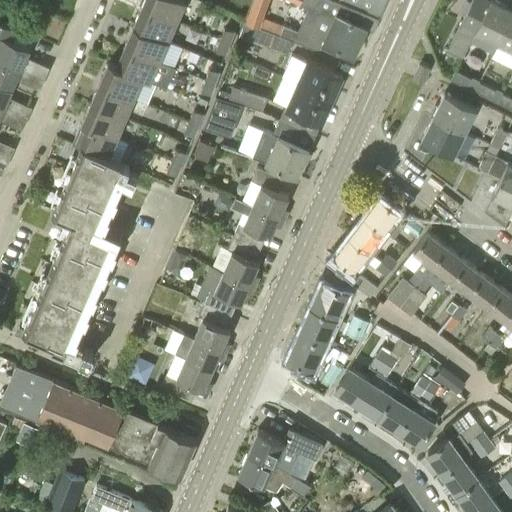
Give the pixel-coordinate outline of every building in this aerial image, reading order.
[(177,20),(186,0),(184,0),(146,0),(144,6),(177,20)] [(361,23),(365,12),(336,0),(250,0),(244,15),(246,16),(244,22),(292,38),(307,46),(308,44),(320,49),(324,40),(353,54),(366,26),(361,23)] [(336,0),(365,12),(379,17),(386,0),(336,0)] [(475,31),(498,42),(511,14),(511,8),(495,0),(489,0),(490,0),(488,0),(471,0),(447,51),(462,58),(475,31)] [(144,6),(135,26),(168,40),(177,20),(144,6)] [(511,14),(498,42),(492,56),(511,66),(511,14)] [(0,58),(26,70),(30,61),(24,58),(34,35),(0,20),(0,58)] [(287,53),(292,38),(244,22),(239,34),(287,53)] [(126,46),(160,60),(168,40),(135,26),(126,46)] [(225,28),(220,39),(230,43),(234,32),(235,31),(225,28)] [(216,51),(226,55),(230,43),(220,39),(216,51)] [(160,60),(126,46),(118,66),(143,77),(151,80),(160,60)] [(295,81),(332,98),(342,74),(305,57),(295,81)] [(0,81),(12,87),(17,76),(23,78),(26,70),(0,58),(0,81)] [(135,97),(143,77),(118,66),(108,62),(100,82),(135,97)] [(423,82),(430,66),(420,62),(413,78),(423,82)] [(215,83),(219,72),(210,68),(206,79),(215,83)] [(474,90),(479,81),(480,79),(472,75),(471,78),(455,69),(450,78),(474,90)] [(211,95),(215,83),(206,79),(201,91),(211,95)] [(7,98),(12,87),(0,81),(0,105),(9,110),(13,101),(7,98)] [(322,121),(332,98),(295,81),(285,105),(322,121)] [(497,101),(502,93),(503,91),(496,87),(495,89),(479,81),(474,90),(491,98),(497,101)] [(130,108),(135,97),(100,82),(91,101),(126,117),(130,108)] [(233,84),(230,92),(222,89),(219,96),(244,104),(262,109),(268,96),(233,84)] [(433,114),(465,130),(476,107),(444,91),(433,114)] [(511,97),(502,93),(497,101),(511,108),(511,97)] [(216,94),(203,126),(232,135),(244,104),(219,96),(216,94)] [(126,117),(91,101),(83,121),(86,123),(118,137),(126,117)] [(0,115),(6,118),(9,110),(0,105),(0,115)] [(190,120),(199,125),(204,114),(195,109),(190,120)] [(453,154),(465,130),(433,114),(421,138),(453,154)] [(194,136),(199,125),(190,120),(184,132),(194,136)] [(78,142),(109,155),(118,137),(86,123),(78,142)] [(498,147),(506,131),(498,127),(490,143),(498,147)] [(297,175),(308,149),(277,133),(265,128),(263,128),(253,156),(297,175)] [(214,145),(198,139),(192,153),(208,160),(214,145)] [(129,164),(120,160),(78,142),(50,210),(71,219),(23,329),(20,327),(18,332),(52,348),(53,346),(60,349),(61,352),(65,352),(89,363),(94,351),(69,340),(116,232),(102,226),(129,164)] [(177,149),(172,160),(181,165),(187,153),(177,149)] [(479,167),(487,171),(495,154),(487,150),(479,167)] [(511,161),(508,160),(495,154),(487,171),(500,177),(492,193),(511,202),(511,161)] [(176,176),(181,165),(172,160),(167,172),(176,176)] [(252,203),(285,218),(288,209),(283,206),(288,195),(279,191),(284,178),(257,166),(251,180),(260,184),(252,203)] [(385,230),(394,218),(400,209),(380,193),(364,214),(385,230)] [(285,218),(252,203),(236,196),(232,205),(248,212),(243,223),(239,222),(234,235),(261,246),(267,234),(271,236),(276,224),(281,226),(285,218)] [(390,234),(385,230),(364,214),(349,234),(370,250),(376,242),(382,246),(390,234)] [(417,233),(423,225),(410,216),(404,223),(417,233)] [(432,265),(447,244),(428,230),(412,250),(422,257),(414,268),(416,270),(409,279),(403,275),(387,296),(399,305),(432,265)] [(369,250),(370,250),(349,234),(333,255),(354,271),(364,258),(386,275),(392,267),(381,259),(369,250)] [(256,259),(261,246),(234,235),(228,248),(231,250),(224,267),(223,269),(256,284),(259,275),(254,273),(259,261),(256,259)] [(450,278),(465,258),(447,244),(432,265),(399,305),(411,314),(418,305),(427,293),(423,291),(431,281),(442,289),(450,278)] [(177,248),(173,258),(183,262),(187,253),(177,248)] [(381,259),(392,267),(398,260),(387,252),(381,259)] [(465,258),(450,278),(468,292),(483,272),(465,258)] [(223,269),(224,267),(211,262),(202,284),(195,282),(190,295),(204,301),(232,313),(237,300),(242,302),(247,291),(252,293),(256,284),(223,269)] [(370,296),(371,296),(378,286),(358,271),(351,281),(370,296)] [(487,306),(502,286),(483,272),(468,292),(487,306)] [(311,306),(335,316),(337,317),(349,290),(323,279),(311,306)] [(505,320),(511,310),(511,293),(502,286),(487,306),(505,320)] [(445,307),(451,312),(458,303),(452,299),(445,307)] [(226,326),(232,313),(204,301),(197,318),(201,320),(194,336),(227,350),(230,342),(225,339),(230,328),(226,326)] [(450,313),(458,319),(466,308),(458,302),(458,303),(451,312),(450,313)] [(324,342),(335,316),(311,306),(300,331),(324,342)] [(365,329),(369,320),(354,313),(350,322),(350,323),(365,329)] [(365,329),(350,323),(346,332),(361,338),(365,329)] [(489,341),(497,329),(489,325),(481,336),(489,341)] [(142,337),(153,341),(157,332),(147,327),(142,337)] [(497,329),(489,341),(496,346),(496,347),(504,335),(497,329)] [(312,368),(324,342),(300,331),(288,358),(312,368)] [(227,350),(194,336),(185,332),(176,352),(213,368),(217,357),(222,359),(227,350)] [(399,336),(388,353),(397,358),(400,361),(411,343),(399,336)] [(496,346),(489,341),(484,348),(491,353),(496,346)] [(388,353),(380,347),(371,361),(380,366),(388,353)] [(208,379),(213,368),(176,352),(162,385),(189,397),(195,384),(209,391),(213,381),(208,379)] [(141,353),(132,372),(150,381),(159,361),(141,353)] [(388,353),(380,366),(388,372),(397,358),(388,353)] [(331,382),(344,363),(336,357),(323,376),(331,382)] [(357,401),(376,371),(355,357),(350,364),(335,387),(357,401)] [(16,361),(0,399),(0,402),(84,438),(86,435),(108,445),(109,445),(124,407),(16,361)] [(450,389),(456,379),(439,369),(433,379),(450,389)] [(378,414),(397,384),(376,371),(357,401),(378,414)] [(421,393),(429,378),(422,374),(413,388),(421,393)] [(429,378),(421,393),(429,399),(439,384),(429,378)] [(399,427),(418,397),(397,384),(378,414),(399,427)] [(418,397),(399,427),(421,441),(436,418),(414,405),(419,398),(418,397)] [(124,407),(109,445),(180,475),(196,437),(124,407)] [(463,454),(489,436),(477,419),(452,437),(449,434),(428,450),(442,470),(463,454)] [(43,428),(24,420),(17,438),(36,446),(43,428)] [(283,439),(258,427),(248,451),(274,463),(289,473),(299,450),(316,458),(324,442),(289,426),(283,439)] [(489,437),(475,447),(481,455),(495,445),(489,437)] [(279,478),(290,486),(296,478),(289,473),(274,463),(248,451),(238,472),(274,489),(279,478)] [(458,491),(479,476),(463,454),(442,470),(458,491)] [(72,511),(86,478),(58,467),(52,481),(45,500),(72,511)] [(505,488),(511,482),(511,470),(499,480),(505,488)] [(472,511),(494,496),(493,495),(499,491),(486,473),(480,477),(479,476),(458,491),(472,511)] [(310,484),(298,476),(296,478),(290,486),(302,494),(310,484)] [(348,489),(364,499),(372,485),(356,476),(348,489)] [(45,500),(52,481),(44,477),(36,497),(45,500)] [(99,511),(163,511),(164,511),(97,483),(91,496),(104,501),(100,511),(99,511)] [(472,511),(505,511),(494,496),(472,511)] [(260,511),(281,511),(272,498),(257,507),(260,511)] [(397,511),(390,501),(375,511),(397,511)]
